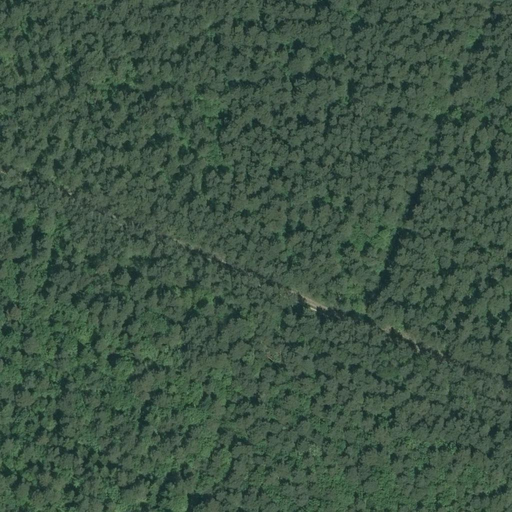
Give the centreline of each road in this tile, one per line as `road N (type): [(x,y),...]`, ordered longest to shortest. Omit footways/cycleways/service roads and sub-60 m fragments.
road 1 (track): [(511,386),(0,167)]
road 2 (track): [(362,328),(497,0)]
